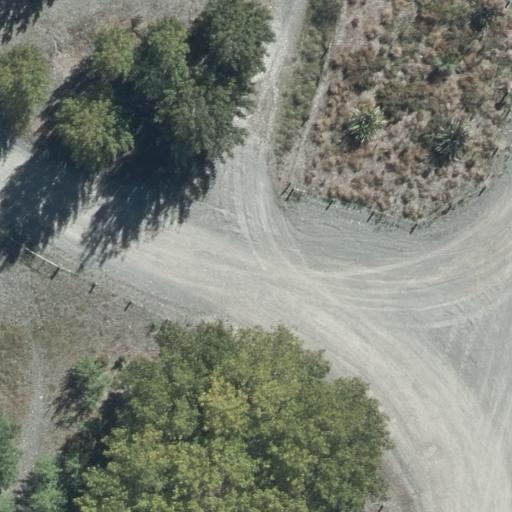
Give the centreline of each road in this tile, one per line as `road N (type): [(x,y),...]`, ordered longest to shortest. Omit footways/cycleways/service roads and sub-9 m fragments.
road 1 (track): [(0,184),(64,227),(153,259),(508,351)]
road 2 (track): [(0,294),(32,354),(20,469),(0,510)]
road 3 (unclassified): [(457,511),(511,338)]
